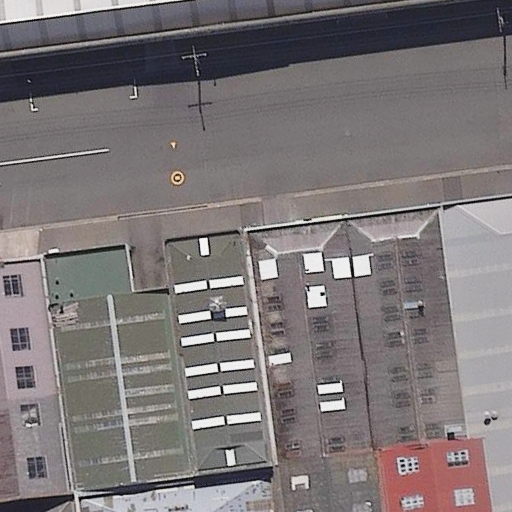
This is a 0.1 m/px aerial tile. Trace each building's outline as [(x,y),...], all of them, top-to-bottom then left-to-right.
[(0,0),(0,62),(480,0),(0,0)] [(507,511),(511,511),(511,192),(470,198),(507,511)] [(507,511),(470,198),(262,222),(292,468),(297,511),(507,511)] [(180,233),(209,470),(282,461),(253,224),(180,233)] [(57,250),(87,492),(200,479),(170,236),(57,250)] [(57,250),(0,257),(0,502),(87,492),(57,250)] [(200,479),(87,492),(88,511),(297,511),(292,468),(200,479)] [(0,511),(88,511),(87,492),(0,502),(0,511)]
